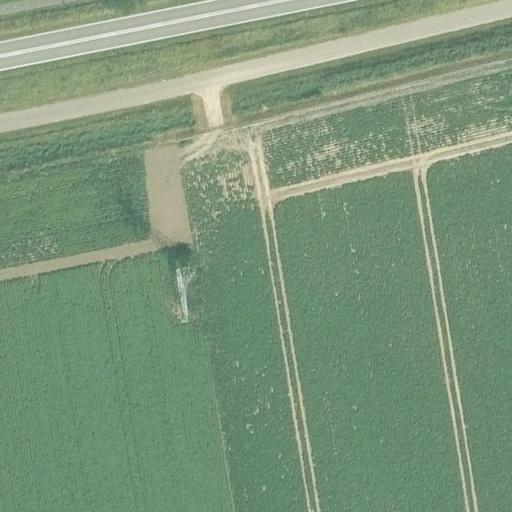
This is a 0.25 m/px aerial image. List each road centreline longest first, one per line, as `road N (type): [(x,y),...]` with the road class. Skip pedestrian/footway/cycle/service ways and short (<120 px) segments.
road 1 (unclassified): [(0,123),(511,8)]
road 2 (trunk): [(0,54),(283,0)]
